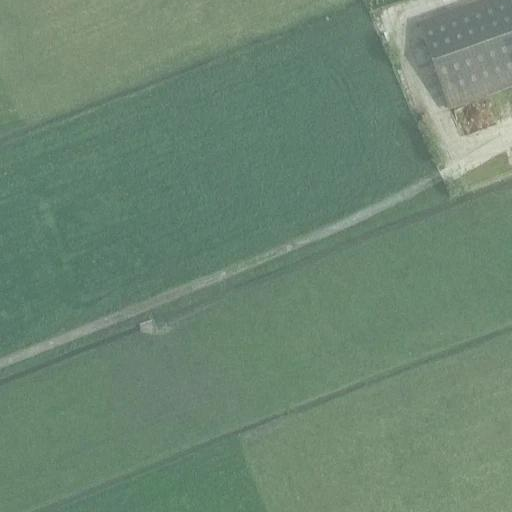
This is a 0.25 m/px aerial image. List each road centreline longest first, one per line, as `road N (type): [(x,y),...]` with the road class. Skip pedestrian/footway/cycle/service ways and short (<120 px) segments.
road 1 (track): [(0,365),(401,199),(511,139)]
road 2 (track): [(457,0),(396,23),(467,163)]
